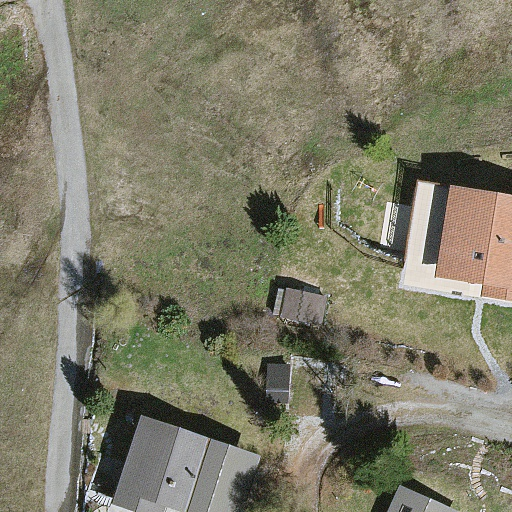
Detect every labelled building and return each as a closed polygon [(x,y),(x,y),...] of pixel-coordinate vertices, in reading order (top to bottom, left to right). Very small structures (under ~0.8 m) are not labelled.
[(511,207),(419,190),(401,288),(511,309),(511,207)] [(277,287),(269,323),(335,337),(343,302),(277,287)] [(190,511),(211,448),(141,426),(114,511),(190,511)] [(249,511),(265,465),(211,448),(190,511),(249,511)] [(441,511),(401,495),(394,511),(441,511)]
